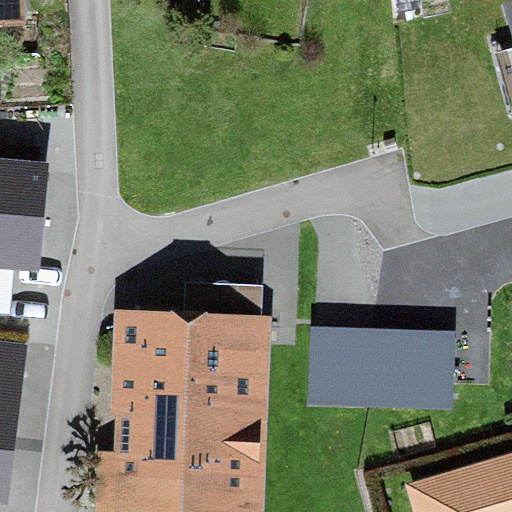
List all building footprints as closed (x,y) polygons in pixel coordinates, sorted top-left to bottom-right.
[(0,0),(0,10),(13,9),(12,0),(0,0)] [(42,161),(0,157),(0,251),(34,254),(42,161)] [(253,511),(260,324),(122,319),(115,511),(253,511)] [(455,325),(311,321),(309,400),(453,404),(455,325)] [(0,487),(4,488),(21,345),(0,342),(0,487)] [(511,511),(511,446),(406,477),(416,511),(511,511)]
